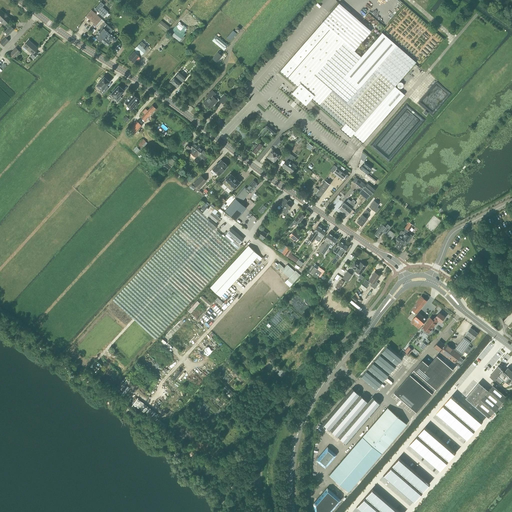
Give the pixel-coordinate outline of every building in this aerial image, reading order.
[(102,2),(95,10),(104,18),(109,12),(103,7),(105,5),(102,2)] [(370,32),(337,4),(280,71),(298,87),(293,93),(306,104),(311,99),(342,126),(340,129),(350,138),(352,135),(362,143),(404,94),(392,84),(413,60),(386,37),(365,60),(354,50),(370,32)] [(10,19),(1,10),(0,10),(0,20),(4,25),(5,25),(8,28),(5,32),(8,35),(14,29),(11,26),(10,27),(6,23),(10,19)] [(86,16),(102,31),(97,39),(101,42),(105,37),(107,39),(111,33),(114,30),(107,24),(92,10),(86,16)] [(160,22),(156,27),(164,34),(168,29),(160,22)] [(171,32),(174,34),(173,35),(180,41),(184,36),(181,34),(184,29),(178,24),(171,32)] [(233,30),(227,38),(231,41),(237,34),(233,30)] [(118,39),(117,38),(119,36),(116,33),(114,36),(111,33),(107,39),(105,37),(101,42),(103,43),(103,42),(108,46),(113,40),(115,42),(118,39)] [(217,35),(212,41),(224,51),(229,45),(217,35)] [(4,46),(9,41),(5,38),(1,43),(4,46)] [(35,51),(38,48),(29,40),(23,46),(33,54),(31,56),(33,58),(38,53),(35,51)] [(135,49),(136,50),(140,53),(142,55),(146,50),(148,47),(142,41),(135,49)] [(20,51),(16,48),(11,54),(14,57),(20,51)] [(140,53),(136,50),(134,52),(129,58),(133,63),(139,56),(138,55),(140,53)] [(223,54),(219,51),(213,59),(217,62),(223,54)] [(186,78),(180,72),(176,76),(177,77),(175,78),(171,82),(177,88),(181,84),(180,83),(181,81),(183,82),(186,78)] [(105,88),(110,82),(109,81),(109,80),(106,78),(104,77),(97,86),(102,90),(101,92),(103,95),(107,90),(105,88)] [(119,86),(111,94),(117,99),(116,100),(118,102),(122,98),(120,96),(124,91),(122,89),(122,88),(120,86),(119,86)] [(210,108),(218,100),(219,98),(213,93),(214,92),(212,90),(208,94),(210,96),(204,103),(210,108)] [(138,99),(131,93),(124,102),(128,105),(127,106),(133,111),(139,104),(136,102),(138,99)] [(225,94),(220,100),(223,103),(228,98),(225,94)] [(146,121),(156,109),(152,106),(148,111),(146,109),(143,112),(145,114),(141,118),(146,121)] [(142,126),(137,122),(131,128),(136,133),(142,126)] [(267,122),(264,126),(275,135),(278,131),(267,122)] [(276,147),(283,140),(279,137),(273,145),(276,147)] [(203,150),(203,149),(200,147),(201,146),(198,143),(197,144),(193,142),(192,144),(189,142),(185,147),(188,149),(187,151),(196,157),(198,155),(203,150)] [(254,146),(255,147),(252,151),(256,154),(263,146),(260,143),(261,142),(260,142),(257,146),(255,144),(254,146)] [(207,153),(203,150),(198,155),(206,162),(210,157),(206,154),(207,153)] [(279,155),(272,150),(267,157),(274,162),(279,155)] [(168,157),(165,161),(166,163),(162,169),(167,173),(170,169),(169,167),(170,166),(172,167),(175,162),(168,157)] [(219,175),(228,166),(221,160),(213,169),(219,175)] [(287,160),(282,166),(286,169),(287,168),(292,172),(296,166),(290,161),(289,162),(287,160)] [(371,169),(364,163),(360,168),(367,174),(371,169)] [(337,166),(333,172),(342,180),(347,174),(337,166)] [(240,182),(231,173),(223,182),(232,191),(240,182)] [(206,181),(201,176),(194,184),(199,189),(206,181)] [(362,188),(366,184),(363,182),(363,183),(357,178),(354,182),(362,188)] [(318,189),(323,193),(330,184),(325,180),(318,189)] [(245,187),(236,197),(242,202),(250,192),(251,193),(258,184),(254,181),(247,189),(245,187)] [(366,184),(362,188),(370,196),(376,189),(367,182),(366,184)] [(323,193),(318,189),(315,187),(312,191),(320,197),(323,193)] [(236,197),(225,210),(237,220),(247,207),(242,202),(236,197)] [(226,200),(223,198),(218,204),(221,207),(226,200)] [(288,201),(284,198),(280,204),(283,207),(288,201)] [(342,212),(351,201),(348,199),(345,203),(344,202),(338,209),(340,210),(340,211),(341,212),(342,211),(342,212)] [(351,201),(342,212),(343,212),(343,213),(344,214),(345,214),(346,215),(352,209),(354,206),(353,203),(355,201),(353,199),(351,201)] [(286,214),(292,207),(287,203),(281,211),(280,213),(282,215),(284,213),(286,214)] [(212,205),(208,210),(212,213),(209,217),(217,223),(221,219),(213,213),(216,208),(212,205)] [(198,207),(113,300),(155,339),(208,281),(238,250),(241,247),(198,207)] [(362,225),(367,218),(365,217),(369,212),(366,210),(362,215),(362,214),(357,221),(362,225)] [(304,216),(300,213),(295,219),(295,220),(293,222),(297,225),(298,223),(299,223),(304,216)] [(405,228),(409,231),(413,225),(409,222),(405,228)] [(385,227),(382,224),(374,234),(379,237),(383,232),(385,234),(391,227),(387,224),(385,227)] [(313,232),(308,238),(310,240),(312,242),(322,228),(321,227),(320,226),(319,226),(318,225),(313,232)] [(244,239),(232,228),(227,233),(239,244),(244,239)] [(322,228),(315,238),(312,242),(315,243),(317,240),(319,236),(321,238),(326,231),(325,230),(324,229),(323,228),(322,228)] [(267,234),(262,229),(258,235),(263,239),(267,234)] [(294,230),(289,236),(292,239),(293,240),(294,239),(296,241),(300,236),(298,234),(299,234),(296,232),(294,230)] [(395,234),(390,230),(386,235),(391,239),(395,234)] [(399,241),(395,246),(400,250),(404,245),(405,245),(407,242),(408,242),(411,239),(410,238),(410,237),(401,231),(396,239),(399,241)] [(322,251),(333,236),(332,235),(332,234),(331,233),(330,234),(329,233),(324,240),(325,241),(323,244),(318,251),(321,253),(322,251)] [(333,236),(322,251),(325,253),(328,248),(331,244),(332,246),(337,239),(336,237),(334,236),(333,236)] [(333,250),(337,253),(344,243),(343,242),(342,241),(342,242),(340,240),(333,250)] [(281,243),(279,246),(284,249),(281,253),(286,256),(290,250),(281,243)] [(337,253),(334,257),(337,259),(340,255),(342,256),(349,246),(347,245),(347,244),(346,243),(345,244),(344,243),(337,253)] [(210,287),(216,292),(221,297),(225,292),(259,255),(248,245),(210,287)] [(354,261),(351,265),(350,267),(355,270),(354,270),(360,274),(366,266),(360,262),(359,264),(354,261)] [(281,266),(279,269),(290,278),(287,281),(292,284),(300,275),(295,271),(294,272),(286,265),(283,268),(281,266)] [(352,275),(347,271),(343,278),(348,281),(352,275)] [(380,276),(375,272),(369,280),(372,283),(370,286),(375,289),(379,283),(376,281),(380,276)] [(341,279),(335,287),(338,290),(344,281),(341,279)] [(417,303),(412,310),(417,313),(422,307),(427,301),(421,296),(416,303),(417,303)] [(419,312),(411,322),(419,329),(427,319),(419,312)] [(433,320),(436,322),(438,319),(441,322),(445,317),(439,312),(433,320)] [(436,322),(430,318),(423,327),(423,328),(421,330),(424,332),(425,332),(425,333),(428,336),(430,335),(433,331),(433,330),(431,329),(432,328),(432,327),(436,322)] [(464,336),(454,349),(447,344),(441,352),(456,363),(462,355),(471,341),(473,338),(474,338),(478,333),(470,327),(466,333),(464,336)] [(445,344),(440,340),(435,346),(440,350),(445,344)] [(390,371),(402,357),(387,344),(375,358),(390,371)] [(453,369),(437,355),(429,365),(423,360),(394,392),(417,412),(453,369)] [(368,367),(383,380),(390,371),(375,358),(368,367)] [(497,368),(490,377),(495,380),(496,378),(501,382),(503,379),(508,383),(511,386),(511,385),(511,372),(509,369),(509,368),(508,367),(504,372),(502,370),(503,370),(498,365),(497,367),(497,368)] [(383,380),(368,367),(360,376),(375,389),(383,380)] [(479,383),(466,399),(490,419),(508,398),(494,386),(495,384),(493,382),(491,385),(493,387),(489,391),(479,383)] [(234,393),(225,385),(222,388),(231,396),(234,393)] [(380,404),(372,397),(367,402),(351,387),(320,421),(346,444),(380,404)] [(453,393),(438,410),(442,413),(467,434),(481,417),(453,393)] [(405,423),(387,407),(329,475),(348,491),(405,423)] [(427,424),(408,446),(439,472),(458,450),(427,424)] [(336,454),(327,447),(316,459),(325,467),(336,454)] [(400,457),(383,476),(395,487),(414,503),(431,484),(400,457)] [(403,511),(371,485),(355,505),(363,511),(403,511)] [(330,511),(341,500),(327,487),(313,503),(313,511),(330,511)]
